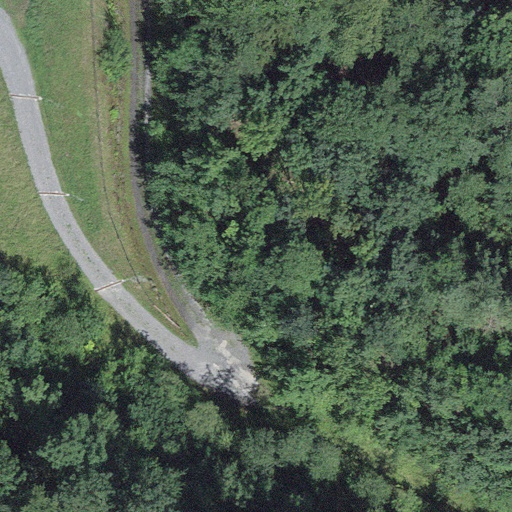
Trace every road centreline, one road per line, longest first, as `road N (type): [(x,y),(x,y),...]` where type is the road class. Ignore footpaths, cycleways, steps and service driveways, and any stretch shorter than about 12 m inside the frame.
road 1 (track): [(138,0),(138,182),(220,331),(218,378),(79,236),(10,23),(0,17)]
road 2 (motorway): [(81,511),(289,66),(338,0)]
